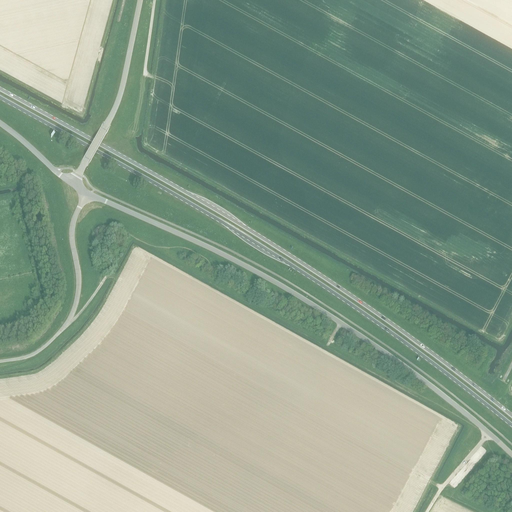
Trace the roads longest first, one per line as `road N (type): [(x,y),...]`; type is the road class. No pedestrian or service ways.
road 1 (primary): [(0,97),(292,265),(511,425)]
road 2 (primary): [(511,416),(288,253),(0,89)]
road 3 (unclassified): [(511,455),(340,322),(218,251),(88,194)]
road 4 (unclassified): [(0,361),(37,352),(72,312),(73,223),(88,194)]
road 5 (unclassified): [(73,184),(119,99),(139,0)]
